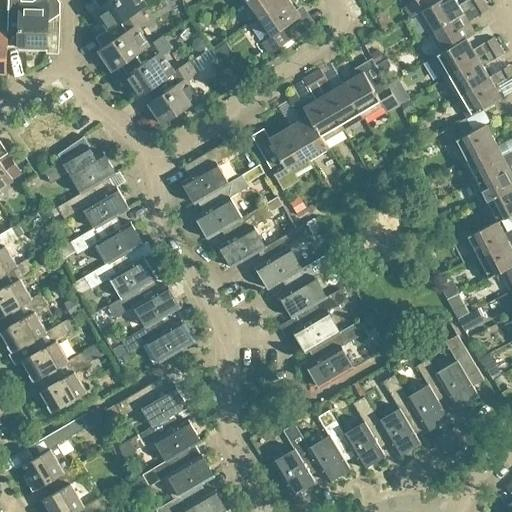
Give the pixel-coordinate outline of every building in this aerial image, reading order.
[(46,49),(47,23),(59,14),(59,3),(57,0),(34,0),(32,2),(20,1),(20,0),(7,0),(6,32),(19,32),(19,48),(46,49)] [(145,7),(140,0),(94,0),(99,8),(94,11),(107,30),(138,10),(139,11),(145,7)] [(284,0),(244,0),(241,2),(254,21),(284,0)] [(284,0),(254,21),(267,39),(260,44),(269,56),(295,38),(287,26),(300,18),(287,0),(284,0)] [(441,0),(415,0),(403,9),(411,20),(417,15),(416,15),(438,2),(441,0)] [(483,3),(481,0),(466,0),(457,6),(453,0),(441,0),(438,2),(416,15),(417,15),(428,35),(469,11),(483,3)] [(474,34),(468,23),(488,11),(483,3),(469,11),(428,35),(440,54),(474,34)] [(138,10),(107,30),(95,39),(102,49),(98,51),(112,72),(121,66),(148,48),(148,47),(136,30),(147,23),(139,11),(138,10)] [(443,79),(478,59),(467,40),(475,35),(474,34),(440,54),(431,59),(443,79)] [(173,74),(161,56),(171,49),(163,37),(148,47),(148,48),(121,66),(127,75),(123,78),(137,99),(146,93),(173,74)] [(498,47),(493,39),(480,47),(484,55),(498,47)] [(489,63),(502,55),(498,47),(484,55),(489,63)] [(384,60),(378,50),(370,54),(376,64),(384,60)] [(455,99),(489,78),(478,59),(443,79),(455,99)] [(198,101),(186,83),(197,76),(188,63),(173,74),(146,93),(152,102),(148,105),(162,126),(198,101)] [(501,99),(494,87),(511,76),(511,71),(509,67),(489,78),(455,99),(466,119),(501,99)] [(343,85),(331,92),(319,71),(311,76),(319,89),(319,90),(343,131),(363,119),(343,85)] [(363,73),(343,85),(363,119),(383,107),(371,87),(363,73)] [(324,142),(343,131),(319,90),(319,89),(311,76),(303,81),(315,101),(303,108),(328,150),(329,150),(324,142)] [(387,86),(383,79),(371,87),(383,107),(386,114),(399,107),(398,105),(391,94),(387,86)] [(397,80),(387,86),(391,94),(398,105),(409,98),(402,87),(397,80)] [(299,121),(288,127),(308,162),(328,150),(303,108),(296,95),(287,100),(299,121)] [(408,101),(401,106),(406,114),(413,109),(408,101)] [(283,122),(293,115),(286,105),(275,112),(283,122)] [(150,120),(133,123),(137,142),(154,138),(150,120)] [(496,146),(486,125),(472,132),(465,120),(437,135),(444,147),(451,144),(462,164),(496,146)] [(308,162),(288,127),(268,139),(276,153),(288,173),(289,173),(308,162)] [(228,185),(227,184),(215,164),(234,153),(227,141),(182,167),(183,168),(184,168),(190,178),(181,183),(194,205),(197,203),(228,185)] [(0,187),(20,174),(0,143),(0,187)] [(116,174),(103,152),(95,158),(88,147),(89,147),(89,146),(43,172),(50,184),(69,174),(80,194),(81,195),(102,182),(116,174)] [(496,146),(462,164),(471,183),(506,165),(511,161),(511,151),(502,157),(496,146)] [(288,173),(276,153),(264,160),(281,187),(293,180),(289,173),(288,173)] [(511,177),(506,165),(471,183),(482,205),(511,189),(511,177)] [(253,169),(241,176),(246,184),(258,177),(253,169)] [(207,240),(221,232),(242,220),(241,219),(229,198),(248,187),(246,184),(241,176),(227,184),(228,185),(197,203),(203,213),(194,218),(207,240)] [(34,177),(23,184),(29,195),(41,189),(34,177)] [(130,210),(117,187),(108,192),(102,182),(81,195),(80,194),(56,208),(63,220),(82,209),(94,229),(94,230),(116,218),(130,210)] [(431,184),(423,188),(430,202),(439,198),(431,184)] [(511,189),(482,205),(492,224),(493,225),(497,222),(497,223),(511,215),(511,189)] [(453,195),(456,205),(472,200),(469,190),(453,195)] [(298,196),(289,202),(297,214),(306,209),(298,196)] [(277,198),(265,205),(269,213),(282,206),(277,198)] [(242,220),(221,232),(227,242),(218,247),(231,269),(258,253),(266,249),(265,247),(253,227),(271,217),(269,213),(265,205),(241,219),(242,220)] [(143,244),(130,223),(122,228),(116,218),(94,230),(94,229),(70,243),(77,254),(96,243),(108,264),(129,252),(143,244)] [(511,229),(503,234),(497,223),(497,222),(493,225),(492,224),(462,240),(470,255),(465,258),(468,264),(507,242),(511,239),(511,229)] [(18,225),(11,229),(17,240),(24,236),(18,225)] [(303,270),(302,269),(290,249),(309,238),(302,226),(265,247),(266,249),(258,253),(264,263),(255,268),(268,290),(281,282),(303,270)] [(0,277),(26,262),(25,261),(16,266),(5,247),(17,240),(11,229),(0,235),(0,277)] [(511,239),(507,242),(468,264),(469,266),(475,264),(483,281),(501,272),(500,272),(511,265),(511,239)] [(326,298),(314,278),(340,263),(333,251),(302,269),(303,270),(281,282),(287,293),(279,298),(292,320),(296,318),(327,299),(326,298)] [(144,257),(135,262),(129,252),(108,264),(84,278),(91,289),(109,279),(121,299),(122,300),(153,282),(157,279),(144,257)] [(32,257),(25,261),(26,262),(32,273),(39,269),(32,257)] [(31,299),(20,280),(32,273),(26,262),(0,277),(0,318),(4,316),(8,314),(40,295),(39,294),(31,299)] [(511,265),(500,272),(501,272),(511,292),(511,291),(511,265)] [(145,329),(166,316),(180,309),(167,286),(159,292),(153,282),(122,300),(121,299),(108,307),(114,318),(133,308),(145,328),(145,329)] [(293,332),(305,354),(309,352),(340,334),(340,333),(328,313),(346,302),(339,291),(326,298),(327,299),(296,318),(301,327),(293,332)] [(458,293),(447,299),(452,308),(463,303),(458,293)] [(45,332),(35,313),(47,306),(40,295),(8,314),(4,316),(10,327),(0,332),(0,333),(12,354),(26,346),(62,324),(61,323),(45,332)] [(72,313),(82,307),(76,295),(65,301),(72,313)] [(467,315),(458,320),(459,323),(464,331),(473,326),(467,315)] [(194,344),(181,321),(172,327),(166,316),(145,329),(145,328),(121,341),(123,344),(111,351),(116,360),(146,342),(159,364),(194,344)] [(70,318),(61,323),(62,324),(67,333),(74,329),(70,323),(72,321),(70,318)] [(67,361),(56,342),(68,335),(67,333),(62,324),(26,346),(32,356),(22,362),(34,383),(44,377),(44,376),(80,355),(79,354),(67,361)] [(354,369),(341,348),(360,337),(353,325),(340,333),(340,334),(309,352),(315,362),(306,367),(319,389),(354,369)] [(484,382),(457,337),(446,343),(456,362),(457,361),(473,388),(483,382),(483,383),(484,382)] [(89,350),(80,355),(87,367),(96,362),(89,350)] [(86,394),(75,374),(87,367),(80,355),(44,376),(44,377),(50,387),(40,393),(52,414),(86,394)] [(453,405),(435,374),(436,374),(428,360),(417,367),(427,385),(428,385),(443,411),(453,405)] [(477,396),(473,388),(457,361),(456,362),(436,374),(435,374),(453,405),(455,409),(477,396)] [(414,435),(424,429),(406,398),(406,397),(394,376),(383,382),(398,410),(399,409),(414,435)] [(187,408),(174,385),(166,390),(160,380),(161,379),(160,379),(106,411),(113,422),(140,406),(152,427),(152,428),(173,416),(187,408)] [(448,420),(443,411),(428,385),(427,385),(406,397),(406,398),(424,429),(426,432),(448,420)] [(389,443),(377,422),(378,421),(364,398),(352,404),(363,423),(364,422),(379,449),(389,443)] [(97,409),(80,418),(87,429),(103,419),(97,408),(97,409)] [(398,410),(378,421),(377,422),(389,443),(397,457),(419,444),(414,435),(399,409),(398,410)] [(328,436),(329,436),(344,462),(354,456),(342,435),(343,435),(329,411),(318,418),(328,436)] [(165,463),(187,451),(201,443),(188,421),(179,426),(173,416),(152,428),(152,427),(128,441),(135,452),(153,442),(165,462),(165,463)] [(36,490),(47,485),(81,464),(71,469),(58,446),(87,429),(80,418),(26,449),(32,460),(22,466),(36,490)] [(363,423),(343,435),(342,435),(354,456),(362,470),(384,457),(379,449),(364,422),(363,423)] [(319,470),(307,448),(308,448),(294,425),(283,432),(294,450),(295,450),(309,475),(319,470)] [(329,436),(328,436),(308,448),(307,448),(319,470),(327,483),(349,471),(344,462),(329,436)] [(295,450),(294,450),(273,462),(293,497),(315,484),(309,475),(295,450)] [(214,478),(202,455),(193,461),(187,451),(165,463),(165,462),(142,476),(149,488),(167,477),(179,497),(179,498),(201,485),(214,478)] [(78,511),(84,509),(83,508),(70,485),(87,476),(81,464),(47,485),(52,495),(42,501),(48,511),(78,511)] [(227,511),(215,490),(207,495),(201,485),(179,498),(179,497),(155,511),(179,511),(180,511),(227,511)] [(104,511),(111,508),(104,496),(83,508),(84,509),(78,511),(104,511)]
